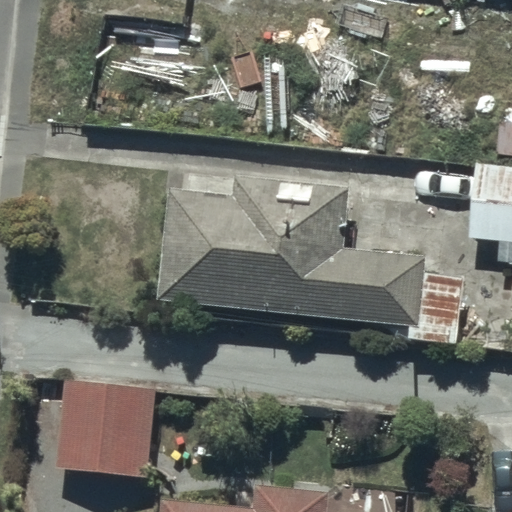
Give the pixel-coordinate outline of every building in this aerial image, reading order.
[(369,27),(189,3),(176,119),(357,140),(369,27)] [(511,162),(483,159),(475,234),(508,237),(506,257),(511,257),(511,162)] [(244,196),(183,188),(169,298),(433,331),(441,263),(357,252),(365,189),(247,174),(244,196)] [(166,387),(74,378),(66,462),(159,471),(166,387)] [(265,511),(243,511),(173,505),(172,511),(340,511),(342,497),(268,490),(265,511)]
